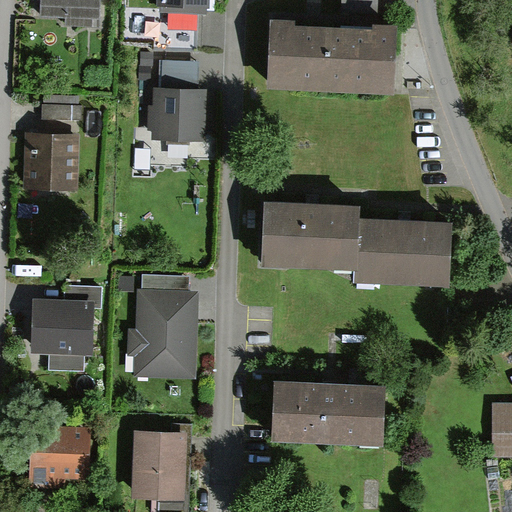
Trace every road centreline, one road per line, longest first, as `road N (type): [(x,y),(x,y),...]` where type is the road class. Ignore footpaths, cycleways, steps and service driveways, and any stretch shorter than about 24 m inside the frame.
road 1 (residential): [(217,511),(234,0)]
road 2 (residential): [(427,0),(434,68),(511,249)]
